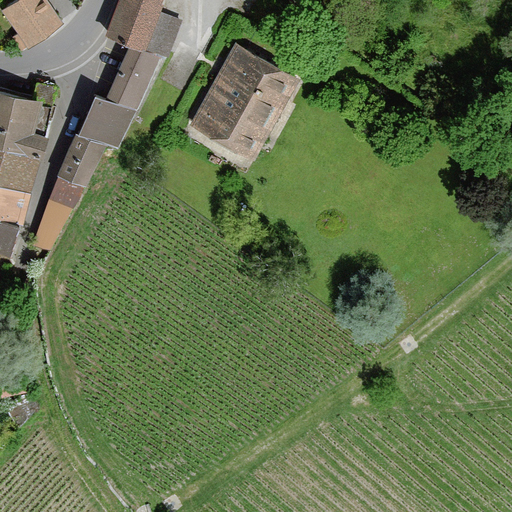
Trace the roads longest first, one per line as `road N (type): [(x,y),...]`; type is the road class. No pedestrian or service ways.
road 1 (track): [(511,262),(407,346),(175,504)]
road 2 (track): [(116,511),(52,408),(20,270)]
road 3 (residential): [(20,270),(80,84),(72,41)]
road 4 (track): [(316,408),(511,403)]
